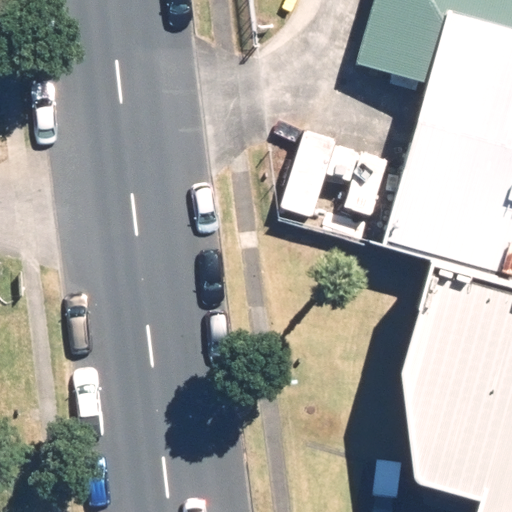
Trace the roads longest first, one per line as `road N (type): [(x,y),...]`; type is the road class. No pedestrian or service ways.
road 1 (tertiary): [(99,0),(161,511)]
road 2 (unknown): [(120,175),(0,197)]
